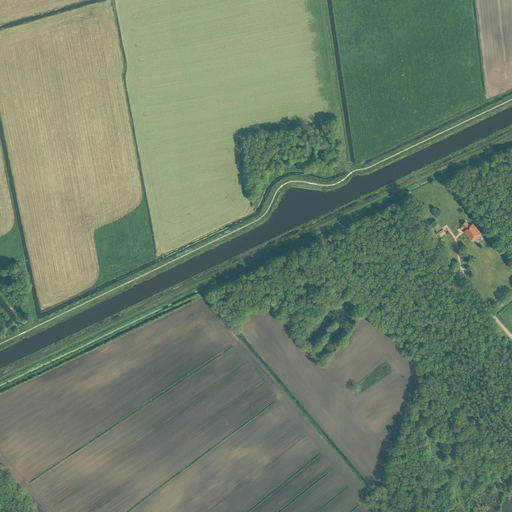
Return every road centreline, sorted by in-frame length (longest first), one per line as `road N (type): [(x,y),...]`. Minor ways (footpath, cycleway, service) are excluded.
road 1 (track): [(511,131),(0,376)]
road 2 (track): [(505,462),(432,369),(489,311)]
